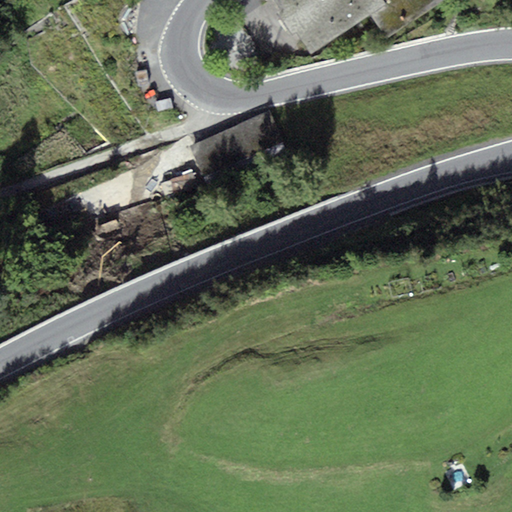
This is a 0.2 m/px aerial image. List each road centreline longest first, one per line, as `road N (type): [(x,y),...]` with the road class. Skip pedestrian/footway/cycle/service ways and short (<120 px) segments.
road 1 (tertiary): [(511,158),(415,183),(279,235),(0,361)]
road 2 (tertiary): [(203,0),(180,35),(183,58),(206,91),(228,98),(511,44)]
road 3 (track): [(228,98),(207,118),(0,191)]
